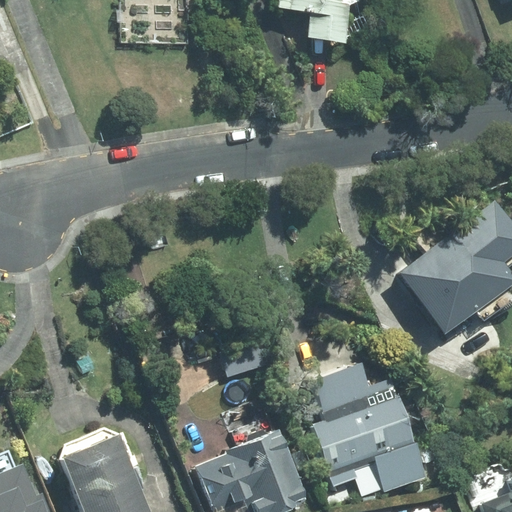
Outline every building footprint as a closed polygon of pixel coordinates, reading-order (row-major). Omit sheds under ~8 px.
[(272,0),(272,7),(307,13),(304,36),(340,42),(347,2),(352,0),(272,0)] [(394,269),(437,327),(506,275),(464,218),(451,227),(434,205),(405,226),(421,249),(394,269)] [(317,415),(305,420),(330,483),(353,475),(350,465),(370,458),(381,488),(422,473),(383,372),(359,381),(350,357),(302,375),(317,415)] [(263,511),(301,497),(272,426),(192,459),(212,507),(241,495),(247,511),(263,511)] [(145,511),(110,427),(53,450),(78,511),(145,511)] [(0,511),(44,511),(23,461),(0,469),(0,511)] [(511,511),(511,483),(476,499),(481,511),(511,511)]
